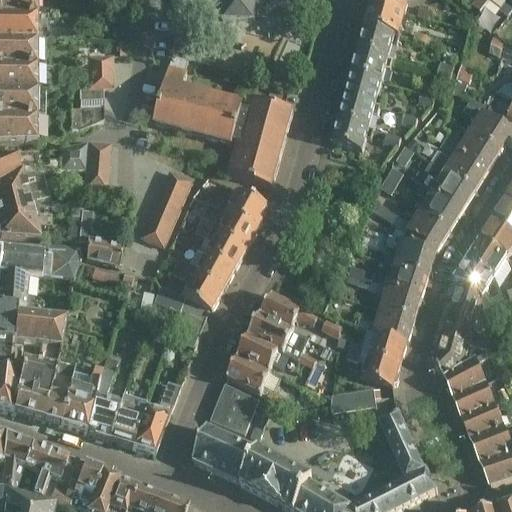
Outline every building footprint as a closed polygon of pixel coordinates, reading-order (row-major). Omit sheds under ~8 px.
[(0,0),(0,19),(35,20),(35,0),(0,0)] [(181,0),(182,5),(212,5),(212,16),(221,16),(221,22),(254,23),(254,8),(302,8),(301,0),(181,0)] [(372,0),(370,8),(405,17),(404,16),(407,5),(400,4),(401,0),(406,0),(408,0),(410,0),(372,0)] [(478,0),(471,9),(480,15),(491,0),(478,0)] [(511,0),(510,0),(500,14),(507,20),(511,13),(511,0)] [(370,8),(364,31),(399,41),(399,40),(398,40),(405,17),(370,8)] [(419,11),(417,20),(429,23),(431,14),(419,11)] [(0,19),(0,44),(47,45),(46,20),(35,20),(0,19)] [(364,31),(357,55),(387,63),(388,63),(392,64),(399,41),(364,31)] [(415,36),(413,44),(424,47),(426,39),(415,36)] [(174,38),(170,53),(184,57),(188,41),(174,38)] [(0,44),(0,70),(35,71),(35,46),(47,46),(47,45),(0,44)] [(511,102),(511,51),(504,46),(501,61),(511,64),(511,86),(510,87),(507,87),(504,89),(501,91),(499,93),(498,95),(497,97),(511,102)] [(357,55),(351,78),(381,87),(385,73),(390,74),(392,64),(388,63),(387,63),(357,55)] [(112,61),(86,62),(87,94),(87,95),(103,94),(113,94),(112,61)] [(440,67),(437,77),(450,81),(453,70),(440,67)] [(469,87),(474,72),(461,68),(452,97),(461,102),(466,86),(469,87)] [(0,70),(0,95),(35,95),(49,94),(49,72),(35,71),(0,70)] [(182,89),(186,76),(169,71),(165,85),(182,89)] [(450,81),(437,77),(435,85),(448,89),(450,81)] [(351,78),(345,102),(379,112),(382,102),(377,100),(381,87),(351,78)] [(271,193),(285,141),(292,115),(254,105),(252,115),(241,113),(241,112),(163,91),(153,129),(231,149),(232,146),(243,148),(234,183),(271,193)] [(87,94),(79,94),(79,107),(103,107),(103,94),(87,95),(87,94)] [(0,95),(0,123),(35,123),(35,95),(0,95)] [(417,107),(431,111),(435,98),(420,95),(417,107)] [(345,102),(338,125),(368,134),(368,133),(373,134),(379,112),(345,102)] [(491,120),(468,106),(463,115),(477,124),(469,136),(470,137),(469,138),(499,156),(508,142),(511,144),(511,133),(491,120)] [(79,113),(70,113),(70,136),(78,136),(98,128),(103,125),(103,107),(79,107),(79,113)] [(511,128),(511,108),(508,117),(497,113),(496,117),(492,116),(491,120),(511,129),(511,128)] [(401,128),(414,131),(417,122),(403,118),(401,128)] [(59,121),(60,140),(68,138),(68,121),(59,121)] [(35,123),(0,123),(0,148),(34,147),(35,123)] [(368,134),(338,125),(332,149),(362,158),(365,143),(370,144),(373,134),(368,133),(368,134)] [(443,147),(442,148),(488,175),(499,156),(469,138),(470,137),(469,136),(462,148),(447,139),(447,140),(438,135),(434,142),(443,147)] [(384,147),(398,151),(400,142),(387,138),(384,147)] [(87,147),(85,158),(110,161),(111,148),(87,146),(87,147)] [(0,186),(20,175),(21,176),(42,176),(84,174),(84,171),(85,158),(87,147),(59,152),(60,164),(46,164),(47,170),(36,170),(36,159),(13,161),(0,163),(0,186)] [(442,148),(438,155),(430,167),(445,175),(444,177),(475,195),(488,175),(442,148)] [(413,156),(404,151),(395,165),(404,171),(413,156)] [(85,158),(84,171),(109,173),(110,161),(85,158)] [(84,174),(83,182),(108,184),(109,173),(84,171),(84,174)] [(402,178),(391,171),(379,192),(390,198),(402,178)] [(20,175),(0,186),(0,206),(25,198),(40,196),(47,196),(42,176),(21,176),(20,175)] [(169,176),(164,188),(186,198),(191,186),(169,176)] [(418,177),(413,185),(417,187),(462,215),(475,195),(444,177),(437,189),(418,177)] [(108,184),(83,182),(82,194),(107,196),(108,184)] [(462,215),(417,187),(413,195),(427,204),(419,216),(449,235),(462,215)] [(164,188),(159,199),(181,209),(186,198),(164,188)] [(225,215),(228,217),(229,217),(258,233),(262,226),(259,223),(266,210),(237,194),(225,215)] [(25,198),(0,206),(0,225),(33,221),(29,206),(49,202),(48,196),(47,196),(40,196),(25,198)] [(159,199),(155,210),(177,220),(181,209),(159,199)] [(208,207),(219,212),(222,204),(211,199),(208,207)] [(511,207),(505,203),(492,222),(511,235),(511,207)] [(155,210),(150,221),(161,227),(172,231),(177,220),(155,210)] [(80,221),(78,247),(83,247),(86,247),(85,265),(118,271),(120,261),(121,251),(95,245),(96,238),(90,237),(91,232),(90,232),(91,217),(81,216),(80,221)] [(449,235),(419,216),(411,229),(397,220),(392,227),(436,255),(449,235)] [(228,217),(217,238),(246,254),(258,233),(229,217),(228,217)] [(33,221),(0,225),(0,242),(39,244),(35,229),(49,229),(50,219),(40,219),(33,221)] [(80,221),(70,221),(67,246),(78,247),(80,221)] [(161,227),(150,221),(141,243),(151,247),(161,227)] [(202,221),(198,230),(209,234),(213,226),(202,221)] [(511,235),(492,222),(479,243),(507,261),(511,252),(511,235)] [(161,227),(151,247),(163,252),(172,231),(161,227)] [(209,234),(198,230),(195,237),(206,241),(209,234)] [(205,258),(235,274),(246,254),(217,238),(205,258)] [(398,255),(393,270),(428,279),(434,259),(415,248),(388,239),(385,250),(398,255)] [(479,243),(466,261),(494,280),(507,261),(479,243)] [(0,246),(0,262),(69,268),(70,251),(2,247),(2,246),(0,246)] [(172,278),(184,282),(186,276),(193,279),(194,279),(223,295),(235,274),(205,258),(196,255),(189,267),(179,263),(172,278)] [(456,282),(459,284),(475,297),(480,308),(482,315),(495,310),(495,311),(503,307),(498,298),(490,302),(485,295),(494,280),(466,261),(453,280),(456,282)] [(0,262),(0,277),(68,285),(69,268),(0,262)] [(349,270),(345,280),(371,288),(421,301),(428,279),(393,270),(390,283),(373,278),(349,270)] [(114,287),(116,278),(93,273),(91,282),(114,287)] [(0,277),(0,309),(16,312),(16,310),(25,311),(28,281),(68,285),(0,277)] [(193,279),(182,299),(209,315),(212,316),(223,295),(194,279),(193,279)] [(371,288),(345,280),(344,285),(369,293),(368,294),(384,300),(380,315),(414,324),(421,301),(371,288)] [(459,284),(450,316),(475,324),(480,308),(475,297),(459,284)] [(209,315),(182,299),(160,290),(153,306),(179,317),(180,313),(205,326),(209,315)] [(56,320),(49,320),(49,321),(65,323),(69,300),(59,298),(56,320)] [(271,299),(260,319),(293,336),(291,334),(297,322),(313,330),(317,322),(271,299)] [(0,309),(0,343),(21,346),(54,350),(60,351),(65,323),(49,321),(49,320),(16,316),(16,310),(16,312),(0,309)] [(179,317),(173,331),(199,341),(205,326),(180,313),(179,317)] [(368,335),(375,337),(407,347),(414,324),(380,315),(376,327),(359,322),(356,330),(368,335)] [(450,316),(442,341),(468,349),(468,347),(472,334),(480,336),(480,332),(473,330),(475,324),(450,316)] [(260,319),(248,341),(278,356),(283,358),(298,365),(301,358),(308,344),(293,336),(291,335),(260,319)] [(321,334),(338,342),(340,332),(325,325),(321,334)] [(362,349),(359,359),(367,361),(400,370),(407,347),(375,337),(375,338),(366,335),(361,349),(362,349)] [(248,341),(237,362),(270,378),(270,377),(269,376),(278,356),(248,341)] [(468,349),(442,341),(435,364),(432,366),(443,381),(444,380),(462,370),(467,352),(476,356),(478,350),(468,347),(468,349)] [(0,375),(17,377),(21,346),(0,343),(0,375)] [(16,398),(13,418),(36,424),(54,350),(21,346),(17,377),(19,378),(16,398)] [(351,346),(348,355),(359,359),(362,349),(361,349),(351,346)] [(54,350),(36,424),(58,430),(59,430),(70,383),(53,378),(60,354),(60,351),(54,350)] [(70,383),(59,430),(58,430),(85,438),(98,385),(103,372),(94,369),(89,382),(72,376),(73,374),(56,369),(60,355),(60,354),(53,378),(70,383)] [(359,359),(348,355),(346,362),(357,365),(359,359)] [(301,358),(298,365),(312,372),(316,365),(301,358)] [(400,370),(367,361),(361,383),(393,393),(394,389),(397,388),(398,382),(396,381),(400,370)] [(270,378),(237,362),(227,384),(260,399),(279,408),(282,400),(264,391),(270,378)] [(475,362),(462,370),(444,380),(453,402),(486,388),(475,362)] [(98,385),(85,438),(108,445),(119,409),(122,397),(121,397),(119,401),(106,397),(113,375),(103,372),(98,385)] [(0,415),(13,418),(16,398),(19,378),(17,377),(0,375),(0,415)] [(141,418),(130,453),(154,460),(160,442),(179,392),(167,388),(157,413),(161,414),(159,418),(143,413),(142,415),(141,418)] [(245,439),(261,405),(225,388),(210,425),(245,439)] [(486,388),(453,402),(462,423),(495,409),(486,388)] [(333,400),(331,412),(332,417),(376,410),(375,405),(375,404),(381,403),(380,393),(333,400)] [(119,409),(108,445),(130,453),(141,418),(142,415),(141,418),(127,413),(127,412),(119,409)] [(495,409),(462,423),(470,443),(503,430),(495,409)] [(390,483),(355,501),(343,507),(310,487),(312,484),(257,454),(256,455),(207,433),(193,467),(240,488),(275,507),(283,511),(404,511),(437,496),(426,474),(424,475),(398,417),(367,431),(390,483)] [(511,450),(503,430),(470,443),(480,467),(511,455),(511,450)] [(1,479),(0,484),(0,494),(13,498),(30,451),(30,450),(3,440),(0,464),(3,466),(1,479)] [(30,451),(13,498),(30,503),(47,457),(30,450),(30,451)] [(511,455),(480,467),(490,491),(511,485),(511,484),(511,455)] [(47,457),(30,503),(47,508),(48,503),(49,503),(41,501),(45,492),(52,494),(55,487),(56,487),(65,463),(47,457)] [(48,503),(47,508),(54,509),(62,511),(66,511),(82,470),(65,463),(56,487),(67,490),(64,498),(52,494),(49,503),(48,503)] [(82,470),(66,511),(85,511),(99,476),(82,470)] [(99,476),(85,511),(106,511),(109,506),(104,505),(107,497),(112,498),(117,484),(99,476)] [(125,511),(134,490),(117,484),(112,498),(107,497),(104,505),(109,506),(106,511),(125,511)] [(185,511),(186,510),(134,490),(125,511),(185,511)] [(0,511),(53,511),(54,509),(47,508),(30,503),(13,498),(0,494),(0,511)]
